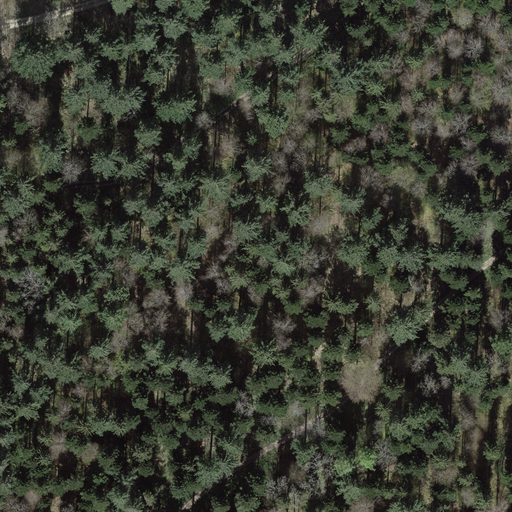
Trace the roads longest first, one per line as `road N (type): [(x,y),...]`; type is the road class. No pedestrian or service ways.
road 1 (track): [(0,225),(73,186),(134,170),(366,0)]
road 2 (track): [(511,252),(337,407),(208,488),(188,511)]
